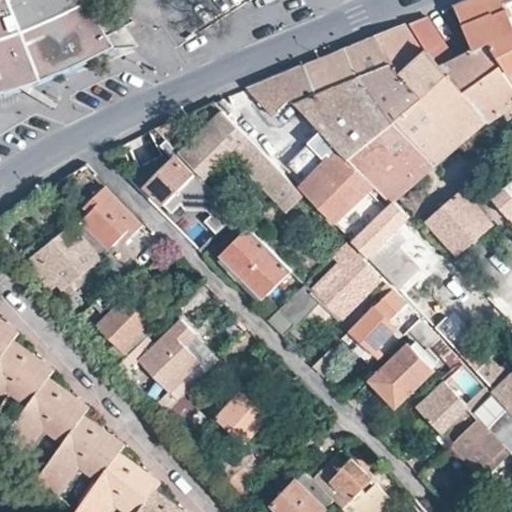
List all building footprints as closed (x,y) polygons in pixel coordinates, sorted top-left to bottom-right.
[(0,0),(0,80),(32,71),(66,57),(98,42),(71,0),(0,0)] [(481,58),(508,47),(511,45),(511,0),(462,0),(457,3),(476,47),(481,58)] [(377,35),(404,61),(411,67),(430,48),(441,62),(456,56),(428,14),(406,23),(377,35)] [(299,103),(358,79),(404,61),(377,35),(348,46),(284,71),(248,85),(275,113),(292,96),(299,103)] [(441,62),(488,117),(489,117),(490,118),(491,118),(492,117),(511,103),(511,57),(508,47),(481,58),(476,47),(468,51),(456,56),(441,62)] [(352,155),(394,197),(488,117),(441,62),(430,48),(411,67),(404,61),(358,79),(390,116),(352,155)] [(299,103),(323,129),(324,127),(352,155),(390,116),(358,79),(299,103)] [(301,190),(300,187),(299,188),(224,108),(196,135),(177,116),(158,125),(165,132),(181,150),(200,170),(207,177),(240,144),(291,199),(301,190)] [(303,184),(356,240),(397,199),(394,197),(352,155),(324,127),(323,129),(288,162),(306,181),(303,184)] [(209,215),(223,230),(240,213),(207,177),(200,170),(197,173),(179,152),(181,150),(165,132),(159,138),(175,157),(147,183),(174,210),(198,187),(216,206),(216,207),(217,207),(217,208),(216,208),(209,215)] [(511,179),(495,193),(511,213),(511,179)] [(125,202),(107,184),(82,208),(88,214),(83,219),(110,247),(122,236),(126,240),(125,242),(126,244),(145,224),(125,202)] [(423,224),(431,232),(437,227),(462,252),(494,221),(464,189),(423,224)] [(397,199),(356,240),(369,255),(411,213),(397,199)] [(75,222),(24,262),(50,289),(61,280),(64,283),(100,255),(75,222)] [(266,298),(294,271),(252,225),(224,253),(266,298)] [(381,280),(348,245),(346,247),(342,250),(348,256),(312,291),(306,285),(283,307),(299,324),(322,302),(340,320),(381,280)] [(406,285),(394,273),(389,277),(401,289),(406,285)] [(389,320),(408,301),(396,288),(344,337),(373,366),(383,356),(378,350),(398,331),(389,320)] [(120,338),(107,350),(118,362),(146,336),(143,333),(143,332),(143,331),(143,330),(150,323),(126,298),(103,320),(120,338)] [(410,330),(421,319),(414,311),(401,325),(407,333),(410,330)] [(0,316),(0,399),(11,384),(32,399),(7,433),(2,441),(22,456),(48,422),(68,436),(43,471),(37,479),(57,494),(82,459),(103,474),(78,509),(76,511),(109,511),(119,498),(138,511),(187,511),(156,490),(161,482),(119,452),(125,442),(84,413),(90,405),(48,376),(54,367),(14,337),(19,330),(0,316)] [(185,390),(192,382),(186,375),(195,366),(202,360),(186,343),(188,342),(197,333),(182,318),(154,344),(146,336),(118,362),(126,370),(140,358),(178,397),(185,390)] [(440,337),(422,318),(421,319),(410,330),(428,348),(430,346),(440,337)] [(479,373),(494,358),(453,328),(444,338),(463,357),(479,373)] [(212,349),(197,333),(188,342),(186,343),(202,360),(212,349)] [(452,350),(440,337),(430,346),(443,359),(452,350)] [(399,406),(435,370),(430,365),(434,362),(434,361),(434,360),(433,360),(424,350),(420,353),(409,343),(372,380),(396,406),(397,407),(398,407),(399,406)] [(306,358),(314,366),(329,351),(322,344),(306,358)] [(314,366),(323,375),(343,356),(334,346),(329,351),(314,366)] [(220,356),(212,349),(202,360),(195,366),(186,375),(192,382),(220,356)] [(452,368),(461,359),(452,350),(443,359),(452,368)] [(511,374),(498,388),(511,402),(511,374)] [(472,404),(446,377),(418,404),(444,432),(472,404)] [(178,397),(165,409),(178,424),(198,404),(185,390),(178,397)] [(230,404),(219,415),(243,440),(268,415),(244,391),(230,404)] [(511,406),(497,391),(477,410),(480,414),(455,438),(481,465),(507,439),(511,443),(511,406)] [(212,408),(219,415),(230,404),(223,398),(212,408)] [(193,431),(188,435),(222,469),(232,459),(218,446),(213,450),(193,431)] [(488,472),(511,448),(511,443),(507,439),(481,465),(488,472)] [(350,511),(371,511),(389,493),(345,451),(343,450),(343,451),(342,451),(316,478),(350,511)] [(232,459),(222,469),(238,485),(242,481),(238,476),(238,475),(238,474),(244,468),(239,464),(243,460),(243,459),(243,458),(240,455),(234,461),(232,459)] [(313,488),(317,483),(313,479),(309,484),(313,488)] [(324,511),(328,508),(298,480),(276,504),(284,511),(324,511)] [(371,511),(386,511),(396,502),(396,501),(396,500),(389,493),(371,511)]
